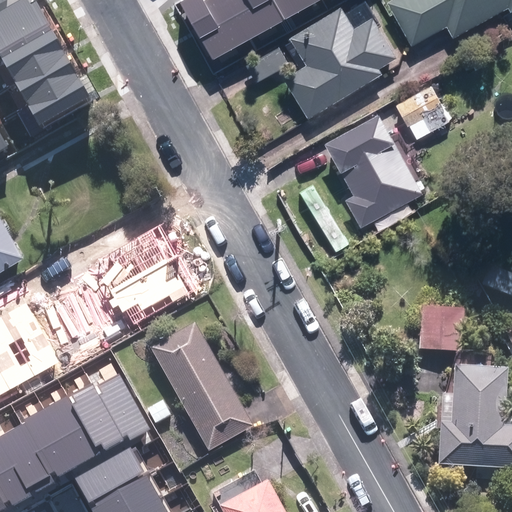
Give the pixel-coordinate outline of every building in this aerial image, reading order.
[(0,54),(3,59),(53,31),(37,1),(31,5),(28,0),(18,0),(0,10),(0,54)] [(202,0),(185,0),(180,3),(212,61),(249,40),(226,0),(206,0),(203,2),(202,0)] [(226,0),(249,40),(285,21),(273,0),(226,0)] [(273,0),(285,21),(320,0),(273,0)] [(511,0),(389,0),(381,5),(406,50),(441,31),(447,42),(502,12),(505,16),(511,12),(511,0)] [(279,81),(304,122),(378,77),(376,73),(393,62),(367,20),(348,31),(336,11),(286,42),(301,67),(279,81)] [(68,57),(53,31),(3,59),(17,85),(68,57)] [(273,48),(241,69),(252,87),(285,66),(273,48)] [(68,57),(17,85),(29,106),(79,79),(68,57)] [(79,79),(29,106),(40,127),(90,99),(79,79)] [(427,88),(391,108),(411,144),(447,123),(427,88)] [(418,197),(372,116),(317,147),(346,197),(340,201),(357,232),(418,197)] [(0,152),(9,148),(0,132),(0,152)] [(0,202),(0,273),(30,257),(0,202)] [(511,297),(496,262),(472,273),(491,314),(511,304),(511,297)] [(57,365),(89,348),(87,344),(108,333),(110,337),(127,328),(109,293),(87,304),(71,273),(22,299),(30,314),(16,321),(22,332),(0,343),(0,387),(6,399),(55,372),(53,367),(51,363),(55,361),(57,365)] [(460,315),(418,312),(415,354),(457,357),(460,315)] [(205,320),(157,345),(211,451),(260,427),(205,320)] [(119,373),(94,387),(122,439),(128,435),(130,440),(150,429),(119,373)] [(435,401),(432,470),(511,474),(511,432),(501,432),(503,376),(446,373),(444,401),(435,401)] [(92,384),(68,397),(96,449),(101,446),(104,450),(123,440),(122,439),(94,387),(92,384)] [(96,449),(68,397),(45,410),(77,467),(100,455),(96,449)] [(168,399),(151,407),(159,423),(176,415),(168,399)] [(77,467),(45,410),(21,423),(54,480),(77,467)] [(54,480),(21,423),(0,434),(0,439),(30,494),(54,480)] [(30,494),(0,439),(0,493),(7,507),(30,494)] [(90,506),(150,473),(134,446),(75,478),(90,506)] [(93,511),(134,511),(163,496),(150,473),(90,506),(93,511)] [(295,511),(276,476),(226,503),(230,511),(295,511)] [(171,511),(163,496),(134,511),(171,511)]
